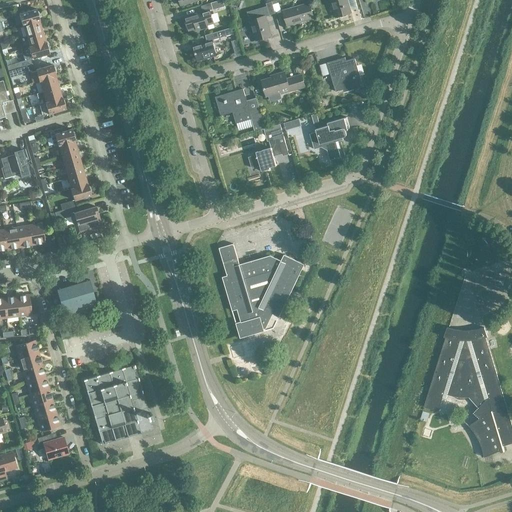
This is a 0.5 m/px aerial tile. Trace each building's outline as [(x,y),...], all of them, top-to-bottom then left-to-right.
[(224,7),(222,0),(221,0),(211,3),(213,10),(224,7)] [(275,14),(272,4),(271,1),(269,2),(268,0),(264,0),(261,1),(263,11),(268,10),(269,15),(275,14)] [(330,0),(336,18),(351,13),(347,0),(330,0)] [(287,27),(314,19),(309,3),(283,11),(287,27)] [(22,26),(23,26),(23,25),(39,21),(40,21),(39,19),(40,17),(39,12),(37,11),(36,9),(19,14),(22,26)] [(210,10),(195,14),(184,17),(188,31),(196,29),(198,30),(198,31),(206,29),(206,28),(207,26),(214,24),(210,10)] [(271,36),(270,32),(265,16),(250,21),(256,41),(271,36)] [(23,26),(26,36),(42,32),(39,21),(23,25),(23,26)] [(212,40),(237,33),(235,27),(205,36),(207,42),(193,46),(197,61),(217,56),(212,40)] [(26,36),(29,47),(45,42),(42,32),(26,36)] [(29,47),(32,58),(49,54),(49,51),(50,50),(48,45),(47,44),(46,42),(45,42),(29,47)] [(240,42),(232,44),(236,57),(243,55),(240,42)] [(336,92),(343,90),(351,87),(351,90),(363,87),(355,58),(340,63),(339,60),(327,63),(336,92)] [(18,63),(20,68),(32,65),(30,59),(18,63)] [(32,65),(20,68),(22,74),(34,71),(32,65)] [(39,82),(39,81),(55,76),(55,77),(56,76),(55,74),(56,73),(55,68),(53,67),(53,65),(35,70),(39,82)] [(276,75),(276,76),(262,81),(266,96),(281,92),(282,94),(305,87),(301,75),(287,79),(285,72),(276,75)] [(39,81),(43,92),(59,87),(55,77),(55,76),(39,81)] [(3,81),(0,81),(0,118),(6,117),(2,106),(3,105),(3,103),(9,101),(3,81)] [(36,94),(39,105),(62,98),(59,87),(43,92),(36,94)] [(244,98),(245,96),(243,89),(215,97),(220,114),(231,111),(235,113),(238,123),(252,119),(246,100),(245,100),(244,98)] [(43,116),(48,114),(66,109),(65,107),(66,105),(65,101),(63,100),(62,98),(39,105),(43,116)] [(20,111),(23,123),(29,121),(26,109),(20,111)] [(344,119),(347,118),(327,123),(328,126),(315,130),(316,132),(310,134),(314,149),(321,147),(327,151),(330,161),(340,158),(338,150),(340,149),(338,142),(340,141),(340,139),(344,137),(345,137),(346,136),(346,135),(346,134),(345,131),(348,131),(347,128),(349,127),(349,126),(347,127),(344,119)] [(264,123),(253,126),(255,132),(265,129),(264,123)] [(267,142),(269,141),(271,148),(256,152),(257,155),(248,158),(252,168),(260,166),(261,171),(270,169),(270,168),(276,166),(274,157),(282,154),(279,145),(286,143),(281,128),(265,133),(267,142)] [(58,146),(58,145),(74,141),(75,141),(74,139),(75,137),(74,132),(72,131),(72,129),(61,133),(59,129),(49,132),(50,132),(54,146),(53,146),(54,147),(58,146)] [(35,139),(29,141),(32,153),(38,151),(35,139)] [(61,156),(78,152),(74,141),(58,145),(58,146),(61,156)] [(14,155),(1,159),(3,168),(1,168),(4,179),(20,174),(21,178),(30,175),(23,150),(14,153),(14,155)] [(61,156),(65,167),(81,163),(78,152),(61,156)] [(65,167),(68,178),(84,173),(81,163),(65,167)] [(68,178),(71,189),(87,184),(84,173),(68,178)] [(88,184),(87,184),(71,189),(70,189),(74,201),(91,195),(91,193),(91,192),(90,187),(88,186),(88,184)] [(62,210),(74,207),(72,201),(60,205),(62,210)] [(96,207),(76,212),(75,206),(74,207),(62,210),(54,213),(56,220),(71,216),(74,225),(99,218),(96,207)] [(74,225),(77,235),(88,232),(89,235),(97,232),(96,230),(102,228),(99,218),(74,225)] [(41,223),(29,225),(32,245),(45,243),(41,223)] [(20,248),(32,245),(29,225),(16,228),(20,248)] [(16,228),(4,230),(7,250),(20,248),(16,228)] [(271,314),(272,314),(279,318),(304,265),(284,255),(281,261),(270,256),(248,262),(248,264),(240,266),(233,244),(219,248),(227,276),(222,277),(232,311),(237,310),(240,322),(236,323),(240,338),(264,331),(264,329),(266,329),(270,318),(269,318),(271,314)] [(56,290),(56,291),(62,308),(74,305),(76,311),(96,305),(89,280),(56,290)] [(16,296),(18,317),(31,315),(29,295),(16,296)] [(6,318),(18,317),(16,296),(3,298),(6,318)] [(59,330),(61,339),(73,335),(71,327),(59,330)] [(461,334),(462,330),(455,330),(451,329),(447,327),(444,337),(445,338),(424,407),(438,412),(443,397),(446,399),(447,395),(452,396),(453,396),(454,397),(456,398),(458,399),(460,400),(463,400),(465,399),(467,398),(468,397),(478,407),(472,413),(478,419),(469,426),(474,433),(478,439),(477,439),(479,443),(477,444),(483,458),(500,451),(501,453),(505,452),(503,446),(511,443),(511,426),(486,338),(487,337),(484,328),(479,329),(474,330),(469,330),(470,334),(468,334),(468,333),(463,333),(463,334),(461,334)] [(15,346),(19,358),(38,353),(35,340),(15,346)] [(42,365),(38,353),(19,358),(22,371),(42,365)] [(22,371),(26,383),(46,377),(42,365),(22,371)] [(97,437),(100,436),(102,444),(147,431),(141,409),(135,411),(134,410),(146,407),(146,408),(147,408),(143,394),(135,365),(83,380),(97,426),(94,427),(97,437)] [(49,389),(46,377),(26,383),(30,395),(49,389)] [(53,401),(49,389),(30,395),(33,407),(53,401)] [(56,413),(53,401),(33,407),(37,419),(56,413)] [(430,414),(423,411),(420,420),(427,422),(430,414)] [(60,426),(56,413),(37,419),(40,431),(60,426)] [(461,418),(466,424),(470,421),(465,414),(461,418)] [(63,437),(52,440),(51,435),(37,439),(40,448),(44,447),(48,460),(68,454),(63,437)] [(32,449),(30,442),(22,444),(24,451),(32,449)] [(0,455),(0,479),(6,478),(4,470),(16,467),(16,468),(17,468),(12,452),(0,455)]
